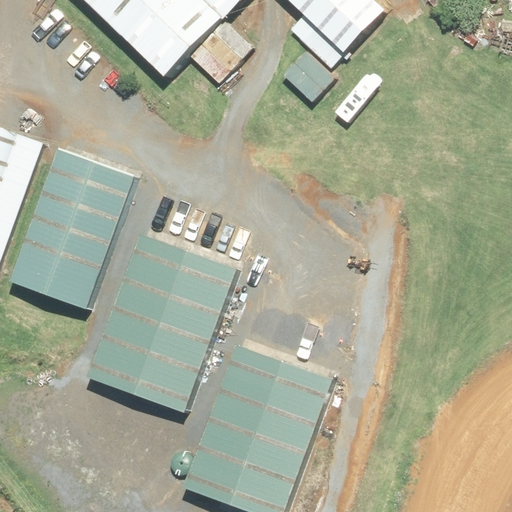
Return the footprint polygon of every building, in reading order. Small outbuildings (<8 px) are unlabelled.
[(261,50),(232,22),(253,0),(86,0),(173,83),(193,62),(222,91),(261,50)] [(390,16),(373,0),(289,0),(322,31),(307,47),(335,74),(390,16)] [(0,278),(47,147),(0,130),(0,278)] [(139,184),(63,157),(16,286),(93,313),(139,184)] [(241,273),(148,239),(96,383),(190,416),(241,273)] [(291,511),(338,384),(243,349),(191,493),(245,511),(291,511)]
